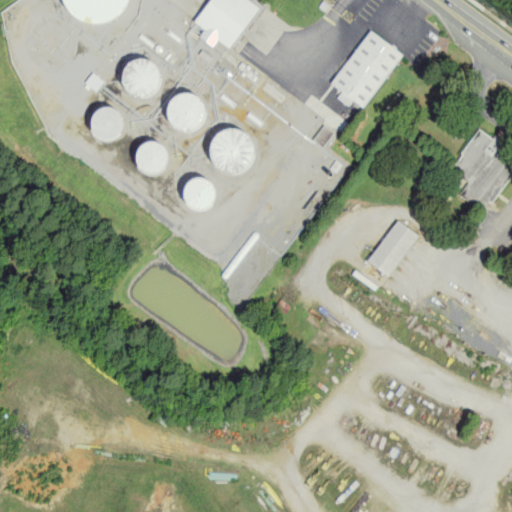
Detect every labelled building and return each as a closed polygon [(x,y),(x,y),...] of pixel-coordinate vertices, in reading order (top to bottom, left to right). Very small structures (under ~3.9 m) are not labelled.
[(76,18),(87,23),(99,24),(111,21),(121,14),(129,4),(130,0),(62,0),(67,9),(76,18)] [(229,48),(260,7),(250,0),(210,0),(194,22),(205,29),(200,36),(213,46),(218,39),(229,48)] [(48,57),(67,31),(56,23),(37,49),(48,57)] [(402,54),(369,30),(330,83),(342,92),(340,95),(361,111),(402,54)] [(128,94),(134,97),(140,98),(146,97),(151,95),(155,90),(158,85),(159,79),(158,73),(155,68),(151,63),(146,61),(139,60),(133,62),(127,65),(123,71),(121,77),(122,84),(124,89),(128,94)] [(178,128),(184,130),(190,130),(196,128),(201,124),(204,118),(205,112),(203,106),(200,101),(195,97),(189,95),(184,95),(179,96),(174,99),(171,103),(169,108),(168,114),(170,119),(173,124),(178,128)] [(100,138),(105,140),(110,140),(115,138),(119,135),(121,130),(122,125),(122,120),(119,115),(115,112),(110,110),(106,109),(101,110),(97,113),(94,117),(92,121),(91,126),(93,131),(96,135),(100,138)] [(314,138),(324,145),(334,132),(324,125),(314,138)] [(445,175),(452,180),(447,187),(485,213),(511,173),(511,150),(478,127),(445,175)] [(215,166),(221,171),(229,173),(236,172),(243,169),(249,164),(252,157),(253,150),(251,142),(247,136),(241,131),(235,129),(228,129),(222,131),(216,135),(212,140),(210,146),(209,153),(211,160),(215,166)] [(142,170),(147,173),(152,174),(158,173),(162,170),(166,166),(168,161),(168,155),(166,150),(163,146),(158,143),(153,142),(148,142),(144,144),(140,147),(138,151),(136,156),(137,161),(139,166),(142,170)] [(190,205),(194,208),(199,209),(204,209),(209,206),(213,203),(215,198),(215,193),(214,188),(211,183),(207,180),(203,178),(198,178),(193,180),(189,183),(186,187),(185,191),(185,196),(186,201),(190,205)] [(419,236),(397,219),(366,260),(387,276),(419,236)]
